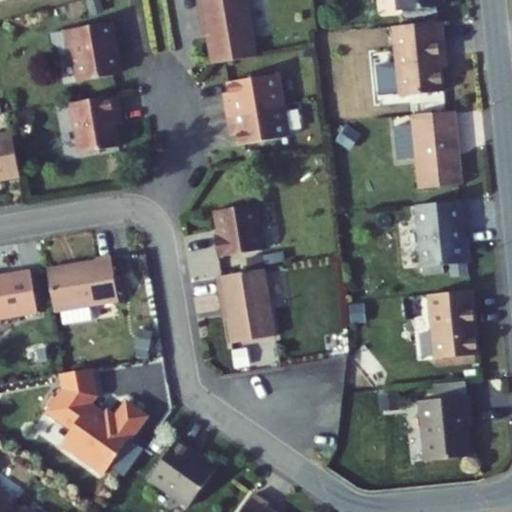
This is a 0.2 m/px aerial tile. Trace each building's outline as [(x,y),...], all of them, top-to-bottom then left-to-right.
[(203,5),(212,56),(254,49),(245,0),(198,0),(199,6),(203,5)] [(109,13),(65,19),(69,46),(75,52),(79,74),(115,68),(120,61),(119,45),(114,46),(112,38),(116,38),(115,28),(111,26),(109,13)] [(444,37),(442,17),(393,23),(400,92),(444,87),(439,38),(444,37)] [(229,92),(231,106),(288,97),(283,66),(232,74),(234,85),(235,91),(229,92)] [(117,104),(123,103),(120,86),(75,94),(83,144),(122,138),(117,104)] [(293,129),(288,97),(231,106),(233,121),(239,120),(240,126),(242,137),(293,129)] [(456,106),(413,111),(421,185),(464,180),(456,106)] [(0,171),(21,168),(14,125),(0,127),(0,171)] [(461,197),(417,201),(423,264),(473,259),(470,234),(465,234),(461,197)] [(261,198),(219,204),(222,228),(219,229),(221,250),(268,244),(261,198)] [(93,251),(94,254),(49,261),(56,303),(120,292),(113,248),(93,251)] [(0,267),(0,310),(38,305),(31,262),(0,267)] [(266,263),(219,270),(222,286),(225,286),(232,336),(275,330),(266,263)] [(476,286),(431,291),(438,355),(482,350),(479,322),(480,322),(476,286)] [(94,387),(90,362),(66,366),(58,367),(61,386),(48,403),(73,421),(64,435),(107,465),(136,423),(138,424),(148,410),(128,395),(117,410),(105,401),(102,405),(88,395),(94,387)] [(479,420),(476,391),(426,397),(432,457),(473,452),(470,421),(479,420)] [(151,472),(190,500),(218,461),(193,443),(194,443),(179,432),(151,472)] [(273,497),(258,487),(240,511),(283,511),(282,511),(283,509),(271,500),(273,497)] [(0,488),(0,511),(6,511),(12,504),(1,496),(4,491),(0,488)]
